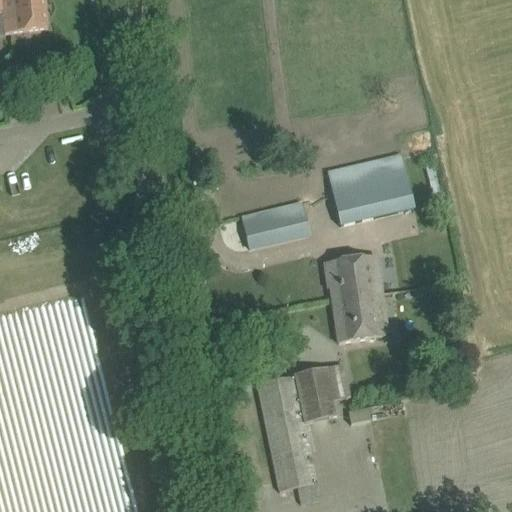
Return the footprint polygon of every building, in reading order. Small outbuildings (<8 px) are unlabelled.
[(47,31),(43,0),(0,0),(0,18),(2,18),(4,36),(47,31)] [(401,159),(327,176),(340,229),(414,211),(401,159)] [(302,206),(243,220),(250,250),(310,236),(302,206)] [(382,296),(376,258),(324,266),(328,292),(331,291),(332,303),(382,296)] [(338,346),(358,343),(388,339),(382,296),(332,303),(338,346)] [(320,503),(304,426),(337,419),(334,404),(350,400),(343,367),(293,378),(294,379),(257,387),(279,495),(297,491),(301,507),(320,503)] [(350,428),(370,424),(368,411),(348,415),(350,428)]
